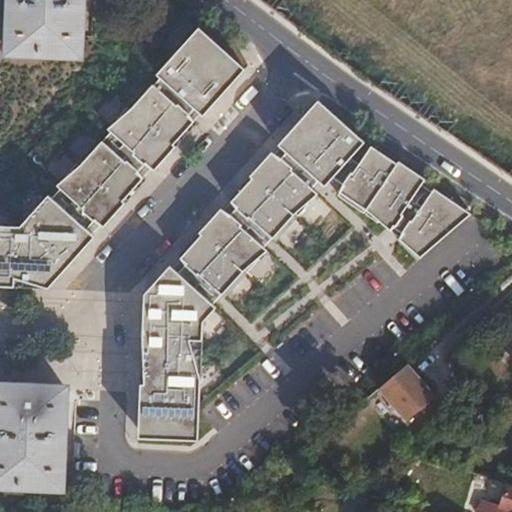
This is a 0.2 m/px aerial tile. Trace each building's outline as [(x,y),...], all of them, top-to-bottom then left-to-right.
[(83,0),(10,0),(8,53),(81,56),(83,0)] [(167,24),(154,41),(170,54),(184,36),(167,24)] [(111,115),(152,155),(194,111),(153,71),(111,115)] [(285,231),(361,117),(309,82),(232,195),(285,231)] [(16,209),(0,208),(0,277),(4,277),(9,282),(46,284),(103,219),(104,210),(143,165),(99,127),(54,179),(47,173),(16,209)] [(370,132),(341,179),(354,194),(383,213),(409,243),(418,249),(471,205),(464,197),(432,176),(424,188),(396,212),(425,167),(370,132)] [(144,280),(137,430),(196,432),(201,306),(216,291),(186,263),(198,264),(222,286),(266,238),(220,197),(144,280)] [(31,362),(64,363),(64,351),(31,350),(31,362)] [(376,385),(411,413),(435,382),(399,355),(376,385)] [(37,387),(25,386),(0,385),(0,485),(62,489),(66,387),(37,387)] [(511,430),(451,426),(449,440),(500,443),(499,441),(511,442),(511,430)] [(405,457),(381,483),(388,489),(411,463),(405,457)] [(482,499),(478,511),(511,511),(511,488),(507,486),(501,505),(482,499)]
